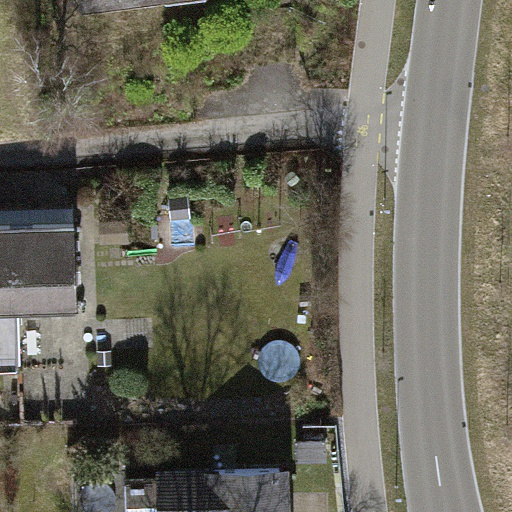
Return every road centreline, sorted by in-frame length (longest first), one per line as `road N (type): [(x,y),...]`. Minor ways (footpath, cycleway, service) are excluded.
road 1 (residential): [(0,163),(435,119)]
road 2 (tertiary): [(443,511),(425,353),(435,119)]
